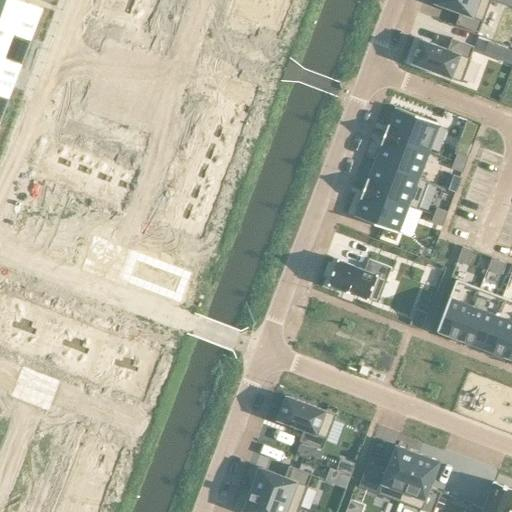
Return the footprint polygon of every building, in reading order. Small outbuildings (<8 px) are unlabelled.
[(21,0),(0,0),(0,123),(44,8),(21,0)] [(140,0),(105,0),(100,17),(131,28),(127,40),(150,48),(155,36),(145,32),(155,6),(140,0)] [(228,12),(223,24),(246,33),(251,22),(276,32),(284,10),(258,0),(243,0),(238,16),(228,12)] [(258,0),(284,10),(287,0),(258,0)] [(436,0),(435,3),(460,12),(456,24),(480,32),(491,0),(436,0)] [(422,39),(412,63),(462,82),(476,46),(452,37),(448,49),(422,39)] [(211,54),(206,66),(215,70),(207,93),(246,108),(256,84),(229,74),(234,63),(211,54)] [(79,106),(75,118),(83,120),(87,109),(79,106)] [(396,106),(385,134),(430,151),(441,123),(396,106)] [(87,109),(83,120),(90,123),(94,112),(87,109)] [(467,120),(460,139),(472,143),(479,125),(467,120)] [(120,122),(115,133),(123,136),(127,125),(120,122)] [(165,122),(162,130),(173,134),(176,126),(165,122)] [(204,122),(196,143),(231,156),(239,135),(204,122)] [(127,125),(123,136),(130,139),(135,127),(127,125)] [(385,134),(375,161),(429,182),(429,181),(420,177),(430,151),(385,134)] [(52,139),(38,174),(59,182),(72,147),(52,139)] [(158,142),(155,150),(166,154),(169,146),(158,142)] [(196,143),(189,163),(223,176),(231,156),(196,143)] [(72,147),(59,182),(79,190),(92,155),(72,147)] [(155,150),(152,157),(163,161),(166,154),(155,150)] [(458,153),(455,160),(466,165),(469,157),(458,153)] [(92,155),(79,190),(99,197),(112,162),(92,155)] [(455,160),(452,168),(463,172),(466,165),(455,160)] [(375,161),(365,188),(419,208),(429,182),(375,161)] [(112,162),(99,197),(120,205),(133,170),(112,162)] [(189,163),(181,183),(216,196),(223,176),(189,163)] [(142,182),(139,190),(150,194),(153,187),(142,182)] [(181,183),(173,203),(208,216),(216,196),(181,183)] [(365,188),(354,216),(399,233),(409,206),(418,209),(419,208),(365,188)] [(139,190),(136,197),(147,201),(150,194),(139,190)] [(173,203),(165,223),(200,237),(208,216),(173,203)] [(437,207),(434,214),(446,219),(448,211),(437,207)] [(434,214),(432,222),(443,226),(446,219),(434,214)] [(463,246),(460,253),(472,258),(474,250),(463,246)] [(460,253),(457,261),(469,265),(472,258),(460,253)] [(492,257),(488,268),(495,271),(500,260),(492,257)] [(338,260),(329,284),(379,303),(392,267),(369,258),(364,270),(338,260)] [(500,260),(495,271),(502,274),(507,262),(500,260)] [(457,280),(437,332),(461,341),(480,289),(457,280)] [(480,289),(461,341),(483,349),(503,298),(480,289)] [(2,294),(0,300),(0,346),(11,350),(29,304),(2,294)] [(511,301),(503,298),(483,349),(506,358),(511,340),(511,301)] [(29,304),(11,350),(37,360),(55,314),(29,304)] [(55,314),(37,360),(63,370),(80,324),(55,314)] [(80,324),(63,370),(88,380),(106,333),(80,324)] [(106,333),(88,380),(114,389),(132,343),(106,333)] [(132,343),(114,389),(141,399),(158,353),(139,346),(132,343)] [(287,395),(278,419),(304,430),(300,441),(323,449),(337,414),(287,395)] [(73,417),(68,428),(76,431),(80,419),(73,417)] [(80,419),(76,431),(83,434),(88,422),(80,419)] [(88,422),(83,434),(91,437),(95,425),(88,422)] [(95,425),(91,437),(98,440),(103,428),(95,425)] [(103,428),(98,440),(106,442),(110,431),(103,428)] [(110,431),(106,442),(113,445),(118,434),(110,431)] [(83,434),(75,455),(109,468),(117,447),(113,445),(106,442),(98,440),(91,437),(83,434)] [(368,462),(359,486),(401,501),(419,453),(397,444),(387,470),(368,462)] [(419,453),(401,501),(428,511),(434,511),(443,491),(431,487),(441,461),(419,453)] [(75,455),(67,475),(101,488),(109,468),(75,455)] [(260,466),(252,489),(300,507),(313,474),(290,465),(286,476),(260,466)] [(67,475),(59,496),(93,508),(101,488),(67,475)] [(473,504),(469,511),(510,511),(511,507),(511,487),(494,481),(484,508),(473,504)] [(252,489),(243,511),(246,511),(298,511),(300,507),(252,489)] [(59,496),(53,511),(92,511),(93,508),(59,496)]
